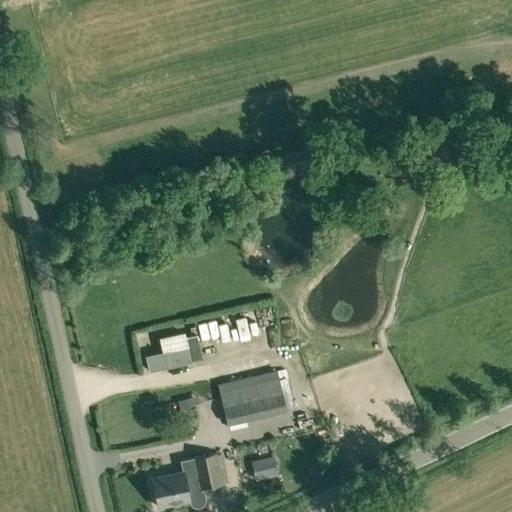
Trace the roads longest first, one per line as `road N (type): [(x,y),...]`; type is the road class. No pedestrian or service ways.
road 1 (unclassified): [(94,511),(0,87)]
road 2 (unclassified): [(310,511),(511,416)]
